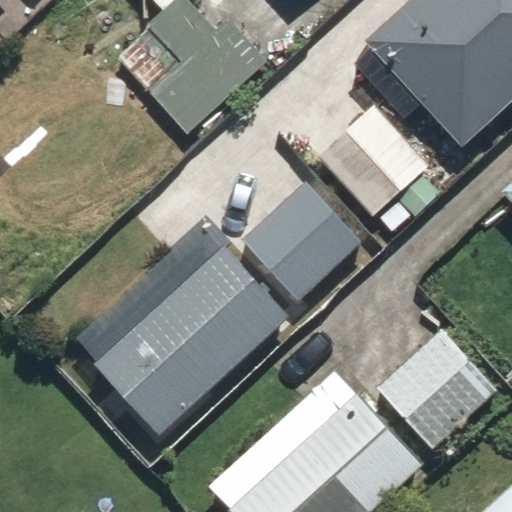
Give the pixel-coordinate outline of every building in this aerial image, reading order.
[(0,0),(21,24),(46,0),(0,0)] [(200,0),(187,0),(127,57),(196,129),(278,52),(228,0),(211,0),(206,5),(200,0)] [(511,0),(412,0),(373,35),(468,142),(511,101),(511,0)] [(320,150),(378,216),(402,195),(421,216),(456,184),(379,98),(320,150)] [(303,298),(369,237),(314,178),(237,249),(207,217),(79,337),(173,438),(312,308),(303,298)] [(509,377),(455,319),(382,388),(436,446),(509,377)] [(373,511),(432,456),(346,365),(220,484),(246,511),(373,511)] [(511,511),(511,488),(487,511),(511,511)]
